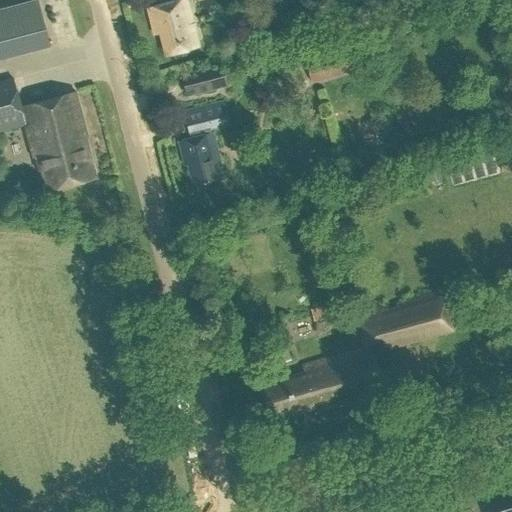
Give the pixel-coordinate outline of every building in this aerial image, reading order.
[(161,33),(166,55),(198,47),(185,0),(181,0),(180,0),(174,0),(175,2),(148,9),(155,34),(161,33)] [(345,42),(305,53),(312,81),(352,69),(345,42)] [(180,75),(185,97),(226,86),(220,65),(180,75)] [(295,93),(289,73),(272,79),(279,98),(295,93)] [(0,131),(25,125),(33,158),(36,157),(39,171),(42,170),(47,191),(95,178),(85,139),(87,139),(74,92),(20,107),(13,79),(0,82),(0,131)] [(191,138),(178,141),(184,165),(187,164),(193,186),(224,178),(212,129),(231,124),(226,106),(207,111),(205,106),(184,111),(191,138)] [(304,372),(260,384),(270,420),(313,408),(315,414),(384,394),(372,351),(457,328),(446,290),(396,304),(397,308),(388,311),(387,307),(353,316),(362,350),(302,366),(304,372)] [(309,309),(312,319),(331,314),(328,303),(309,309)] [(290,360),(286,345),(268,350),(272,365),(290,360)]
